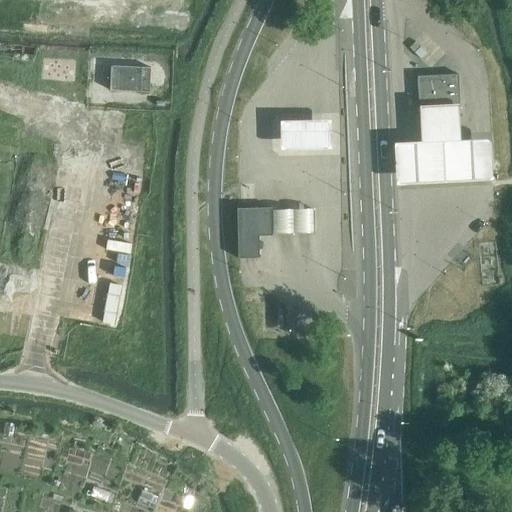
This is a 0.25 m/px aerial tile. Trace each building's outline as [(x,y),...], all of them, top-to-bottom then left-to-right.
[(150,94),(150,69),(111,69),(111,92),(150,94)] [(459,107),(458,76),(418,77),(420,109),(459,107)] [(395,145),(397,186),(494,181),(492,142),(490,140),(461,141),(459,107),(420,109),(422,143),(395,145)] [(331,121),(280,122),(280,152),(332,151),(331,121)] [(236,258),(237,258),(258,258),(258,235),(270,235),(270,211),(270,206),(236,206),(236,258)] [(270,211),(270,235),(314,234),(314,209),(270,211)]
